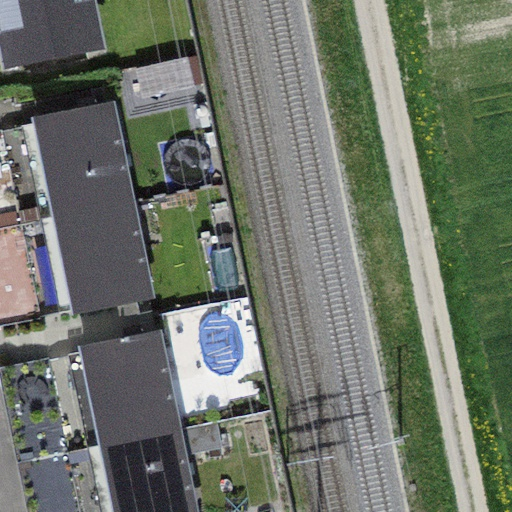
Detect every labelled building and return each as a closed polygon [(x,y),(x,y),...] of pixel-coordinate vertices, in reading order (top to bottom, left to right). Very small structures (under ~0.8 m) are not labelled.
[(97,0),(0,0),(0,26),(10,75),(109,54),(97,0)] [(32,129),(54,227),(135,209),(112,111),(32,129)] [(135,209),(54,227),(77,328),(158,310),(135,209)] [(100,456),(178,440),(158,345),(80,362),(100,456)] [(9,381),(28,434),(59,423),(40,370),(9,381)] [(193,511),(178,440),(100,456),(111,511),(193,511)] [(43,511),(70,511),(67,486),(41,489),(43,511)]
